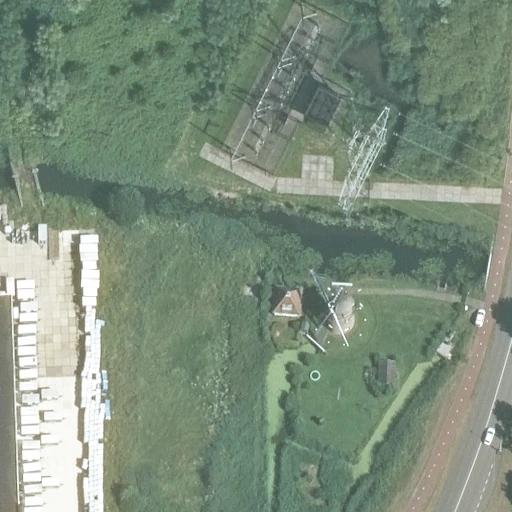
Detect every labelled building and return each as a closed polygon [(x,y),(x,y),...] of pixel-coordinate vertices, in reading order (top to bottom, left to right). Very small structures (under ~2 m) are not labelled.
[(338,94),(318,84),(303,115),(322,125),(338,94)] [(275,292),(273,317),(298,319),(300,294),(275,292)] [(338,305),(334,304),(333,308),(331,309),(329,310),(328,311),(327,312),(326,314),(325,317),(324,318),(324,320),(324,321),(324,324),(325,325),(325,327),(326,329),(327,330),(328,331),(330,333),(331,334),(333,335),(334,335),(337,336),(340,336),(342,336),(343,335),(345,335),(347,334),(348,333),(350,331),(351,330),(352,328),(353,326),(353,324),(354,321),(354,320),(353,318),(353,316),(352,314),(351,313),(349,311),(348,310),(346,308),(344,307),(342,307),(340,306),(338,306),(338,305)] [(18,511),(11,306),(0,305),(0,511),(18,511)] [(308,334),(310,325),(303,324),(301,333),(308,334)] [(378,366),(379,390),(395,389),(394,366),(378,366)]
